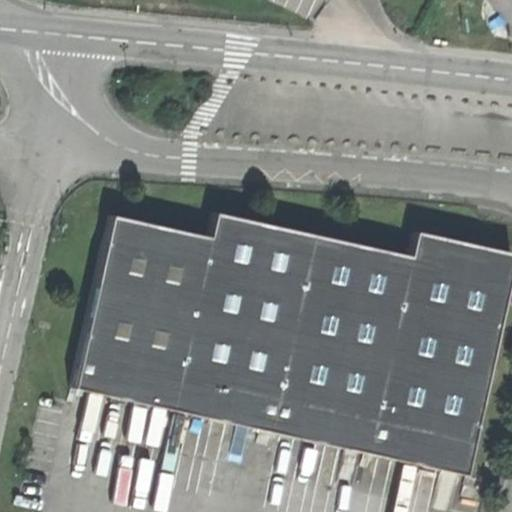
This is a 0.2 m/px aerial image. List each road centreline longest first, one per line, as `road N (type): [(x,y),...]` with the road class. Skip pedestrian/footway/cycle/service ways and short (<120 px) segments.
road 1 (unclassified): [(45,151),(345,168),(511,189)]
road 2 (tertiary): [(64,33),(511,81)]
